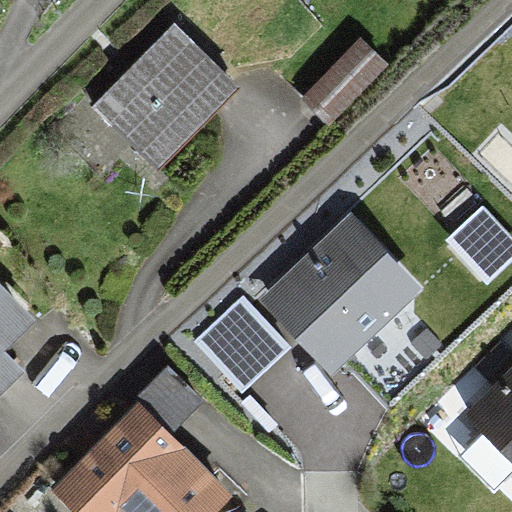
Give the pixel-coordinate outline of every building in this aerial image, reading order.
[(167,39),(106,104),(170,163),(231,98),(167,39)] [(356,50),(309,100),(334,123),(381,73),(356,50)] [(352,221),(261,307),(330,381),(419,295),(352,221)] [(0,282),(0,400),(27,374),(6,353),(38,321),(0,282)] [(511,355),(447,423),(511,484),(511,355)] [(163,385),(53,496),(69,511),(219,511),(227,505),(169,448),(198,419),(163,385)]
